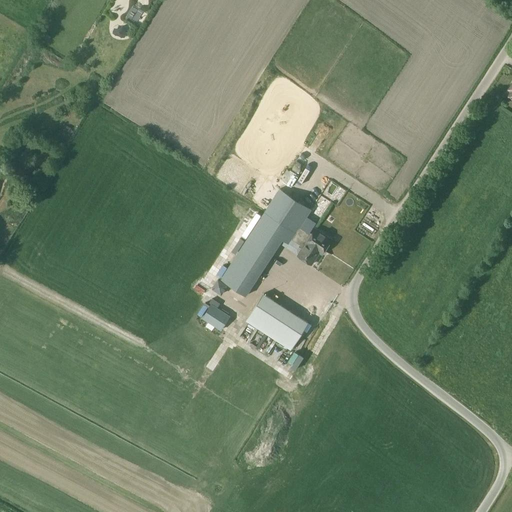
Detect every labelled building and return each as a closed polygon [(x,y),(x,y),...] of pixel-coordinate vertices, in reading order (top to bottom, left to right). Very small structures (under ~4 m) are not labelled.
[(38,32),(34,38),(43,43),(47,38),(38,32)] [(299,183),(306,169),(301,167),(294,180),(299,183)] [(284,170),(277,185),(283,188),(290,174),(284,170)] [(335,199),(339,188),(327,183),(323,195),(335,199)] [(297,255),(311,264),(321,249),(324,251),(332,239),(315,228),(310,235),(298,227),(310,209),(280,188),(220,279),(245,295),(282,239),(288,243),(291,239),(303,246),(297,255)] [(212,286),(209,291),(223,298),(225,292),(212,286)] [(308,322),(262,293),(245,320),(290,349),(308,322)] [(211,304),(203,318),(221,330),(230,316),(211,304)] [(173,335),(178,340),(188,330),(183,324),(173,335)] [(169,396),(211,418),(255,335),(236,325),(208,378),(210,379),(203,393),(201,392),(204,386),(181,374),(169,396)] [(268,346),(262,357),(278,367),(283,359),(271,352),(273,349),(268,346)] [(145,393),(138,408),(143,411),(151,396),(145,393)] [(165,403),(163,409),(172,411),(174,406),(165,403)] [(133,411),(128,418),(133,421),(138,415),(133,411)] [(186,412),(165,434),(180,448),(201,426),(186,412)]
